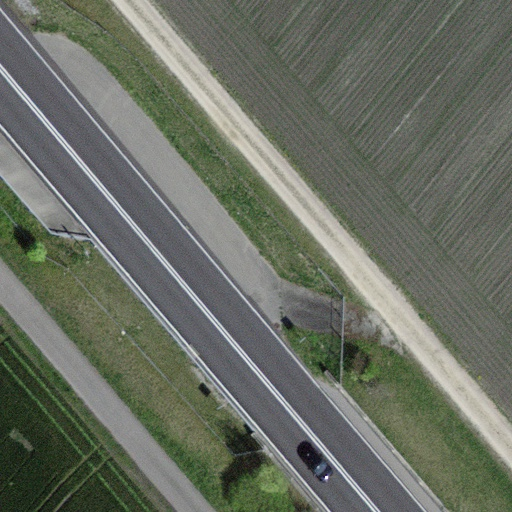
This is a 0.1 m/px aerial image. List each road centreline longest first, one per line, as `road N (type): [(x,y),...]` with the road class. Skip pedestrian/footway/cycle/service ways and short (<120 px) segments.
road 1 (track): [(126,0),(511,451)]
road 2 (trunk): [(380,511),(0,65)]
road 3 (track): [(0,283),(195,511)]
